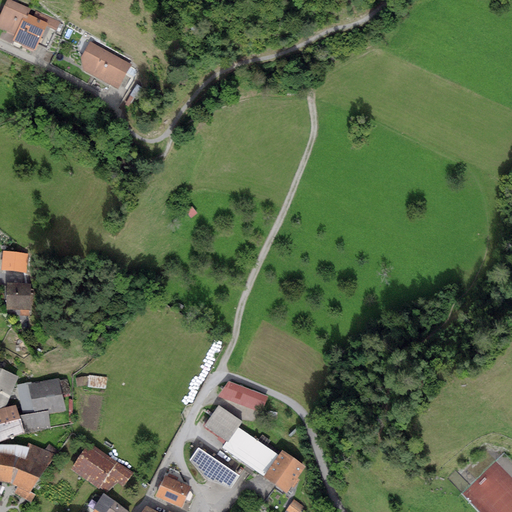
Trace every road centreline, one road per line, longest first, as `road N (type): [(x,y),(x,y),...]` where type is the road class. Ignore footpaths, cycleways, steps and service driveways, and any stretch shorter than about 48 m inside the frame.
road 1 (track): [(210,384),(293,196),(315,86),(384,38),(377,15)]
road 2 (residential): [(345,511),(295,407),(227,377),(210,384),(177,445),(209,511)]
road 3 (residential): [(0,44),(111,103)]
